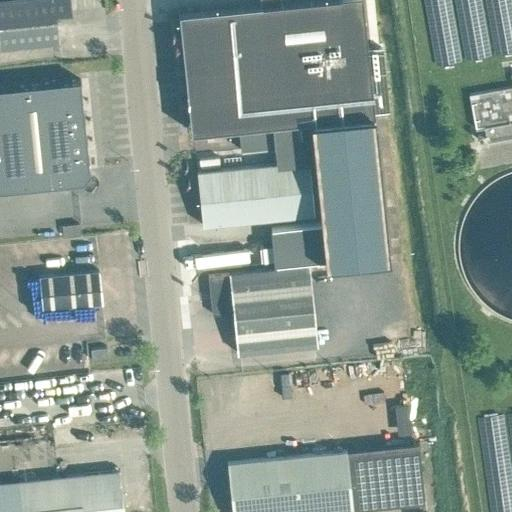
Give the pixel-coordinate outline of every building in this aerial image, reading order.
[(0,0),(0,44),(58,39),(56,11),(71,9),(70,0),(0,0)] [(204,56),(183,58),(191,123),(236,119),(237,125),(239,148),(273,144),(275,159),(314,154),(315,159),(321,220),(269,225),(271,242),(272,256),(273,262),(324,257),(324,260),(369,255),(386,254),(370,111),(387,109),(381,44),(363,46),(358,0),(271,0),(199,8),(204,56)] [(511,70),(510,70),(511,81),(511,83),(468,92),(474,126),(483,124),(485,138),(511,133),(511,70)] [(0,187),(82,179),(89,171),(79,77),(0,85),(0,187)] [(308,157),(196,168),(202,222),(314,211),(308,157)] [(316,342),(308,261),(207,272),(211,311),(232,309),(236,350),(316,342)] [(41,306),(101,300),(98,268),(38,274),(41,306)] [(91,358),(107,356),(106,344),(90,346),(91,358)] [(346,447),(226,460),(231,511),(303,511),(352,507),(423,500),(417,440),(346,447)] [(0,511),(122,511),(118,468),(0,480),(0,511)]
